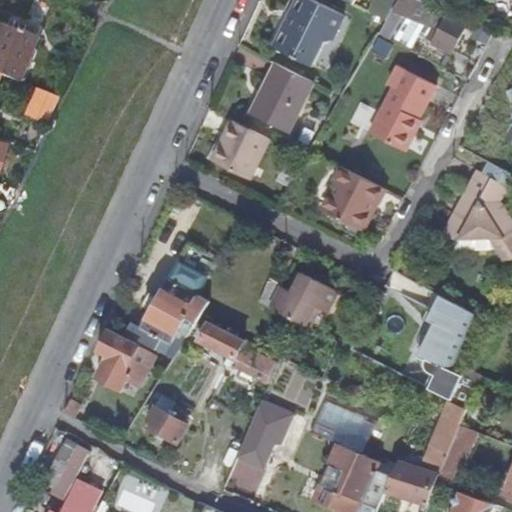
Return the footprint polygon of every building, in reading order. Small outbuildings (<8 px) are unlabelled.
[(310,0),(297,0),(292,11),(276,47),(314,66),(344,15),(310,0)] [(289,0),(286,8),(292,11),(297,0),(289,0)] [(386,21),(398,0),(377,0),(373,14),(386,21)] [(467,25),(418,0),(400,0),(397,7),(381,36),(390,41),(404,14),(435,28),(429,40),(452,53),(467,25)] [(0,73),(18,80),(35,36),(0,22),(0,73)] [(312,82),(277,64),(251,113),(287,132),(312,82)] [(437,85),(400,66),(390,84),(394,87),(371,132),(406,151),(416,132),(413,130),(437,85)] [(31,114),(49,122),(60,97),(42,90),(31,114)] [(271,140),(235,121),(221,146),(227,149),(218,164),(250,180),(271,140)] [(227,149),(221,146),(214,161),(218,164),(227,149)] [(362,229),(386,189),(341,166),(335,176),(340,179),(324,210),(362,229)] [(511,258),(511,219),(501,201),(508,187),(478,172),(443,237),(453,251),(497,249),(504,259),(511,258)] [(297,293),(273,279),(264,303),(310,328),(320,308),(332,313),(343,293),(307,274),(297,293)] [(173,346),(200,296),(170,280),(159,300),(151,295),(144,307),(153,312),(144,329),(173,346)] [(456,373),(482,318),(452,301),(421,363),(440,373),(443,368),(455,374),(456,373)] [(483,377),(505,327),(482,318),(456,373),(480,384),(483,377)] [(262,350),(211,324),(203,340),(237,358),(233,366),(242,371),(240,376),(247,380),(250,375),(268,384),(278,364),(259,355),(262,350)] [(158,357),(112,332),(110,336),(106,334),(99,348),(110,357),(99,380),(122,393),(127,382),(141,390),(158,357)] [(468,410),(480,384),(456,373),(455,374),(460,377),(451,401),(468,410)] [(411,381),(430,390),(434,383),(415,374),(411,381)] [(430,390),(427,398),(448,408),(450,403),(451,401),(430,390)] [(66,415),(76,420),(82,407),(73,402),(66,415)] [(294,416),(263,403),(261,407),(281,416),(272,439),(276,442),(282,444),(294,416)] [(461,426),(468,410),(450,403),(448,408),(426,464),(443,470),(461,426)] [(261,407),(239,456),(265,468),(276,442),(272,439),(281,416),(261,407)] [(188,425),(157,408),(147,426),(178,443),(188,425)] [(437,484),(448,488),(460,458),(465,460),(476,433),(461,426),(443,470),(438,482),(437,484)] [(315,502),(335,511),(378,511),(386,493),(373,487),(382,463),(341,445),(332,465),(347,472),(338,491),(324,484),(315,502)] [(332,465),(324,484),(338,491),(347,472),(332,465)] [(428,506),(437,484),(438,482),(398,466),(387,491),(428,506)] [(51,511),(50,511),(96,511),(106,496),(76,482),(61,511),(51,511)] [(507,511),(508,510),(462,493),(455,511),(507,511)]
